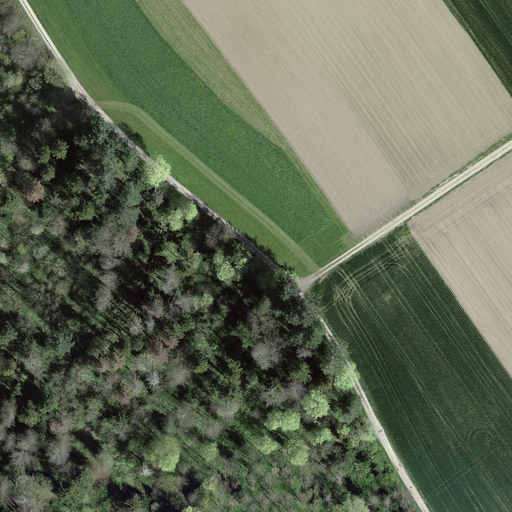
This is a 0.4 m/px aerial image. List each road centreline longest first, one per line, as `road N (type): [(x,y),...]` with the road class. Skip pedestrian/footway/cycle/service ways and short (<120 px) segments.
road 1 (track): [(426,511),(297,288),(122,136),(78,89),(23,0)]
road 2 (track): [(511,142),(297,288)]
road 3 (track): [(78,89),(0,192)]
